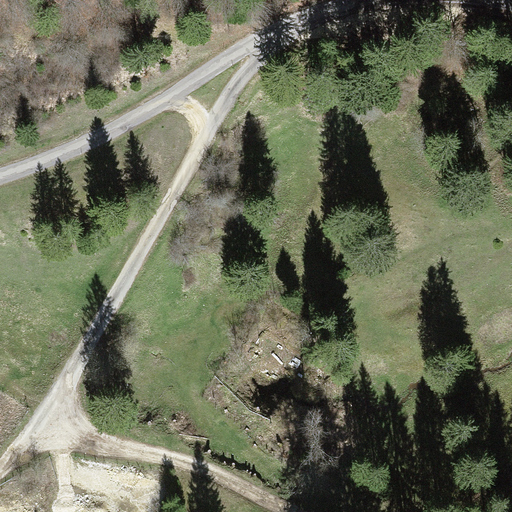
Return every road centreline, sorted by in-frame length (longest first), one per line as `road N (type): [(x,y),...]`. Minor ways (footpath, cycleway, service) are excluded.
road 1 (track): [(276,30),(204,135),(48,414)]
road 2 (unclassified): [(0,175),(89,141),(276,30),(373,0)]
road 3 (track): [(0,472),(48,414),(298,511)]
